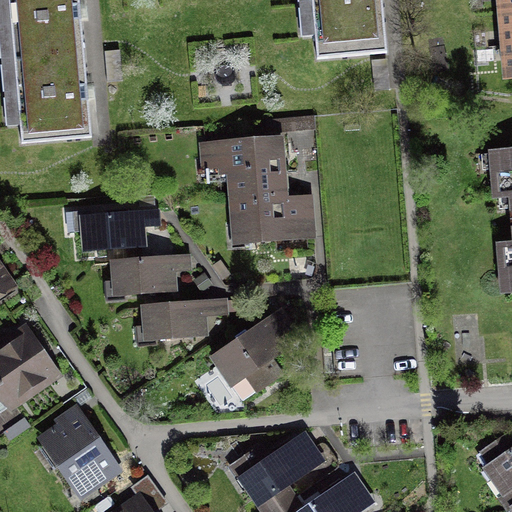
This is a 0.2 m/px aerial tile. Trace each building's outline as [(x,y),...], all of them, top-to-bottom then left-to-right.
[(0,0),(0,64),(0,67),(87,59),(81,0),(0,0)] [(392,58),(388,0),(298,0),(301,43),(322,42),(323,63),(392,58)] [(511,0),(498,0),(507,88),(511,87),(511,0)] [(121,52),(105,53),(107,84),(123,83),(121,52)] [(0,67),(6,129),(21,128),(23,149),(94,143),(87,59),(0,67)] [(315,118),(266,122),(267,135),(316,132),(315,118)] [(294,199),(290,138),(198,144),(201,184),(230,182),(234,253),(318,247),(315,197),(294,199)] [(511,155),(491,157),(495,207),(511,205),(511,248),(501,249),(506,300),(511,299),(511,155)] [(168,251),(164,211),(79,219),(82,259),(126,255),(126,264),(151,262),(150,252),(168,251)] [(0,306),(22,292),(0,256),(0,306)] [(151,262),(126,264),(114,265),(118,305),(159,301),(160,308),(186,305),(185,298),(196,297),(192,258),(151,262)] [(222,262),(213,268),(223,283),(232,277),(222,262)] [(186,305),(160,308),(144,309),(147,348),(212,342),(210,321),(239,319),(237,300),(186,305)] [(299,327),(283,306),(214,358),(249,404),(285,377),(276,365),(294,351),(285,338),(299,327)] [(64,378),(27,323),(0,343),(0,404),(15,418),(64,378)] [(115,462),(77,407),(55,422),(60,430),(40,443),(82,506),(125,477),(115,462)] [(260,511),(267,511),(296,491),(331,465),(309,434),(274,460),(263,445),(230,470),(260,511)] [(511,434),(477,459),(510,506),(511,504),(511,434)] [(296,491),(267,511),(373,511),(383,505),(361,473),(309,510),(296,491)] [(132,490),(137,497),(139,496),(151,511),(161,511),(169,507),(148,478),(132,490)] [(151,511),(139,496),(137,497),(117,511),(151,511)]
